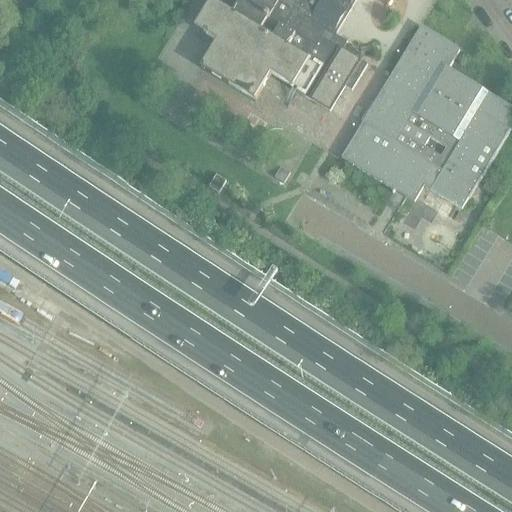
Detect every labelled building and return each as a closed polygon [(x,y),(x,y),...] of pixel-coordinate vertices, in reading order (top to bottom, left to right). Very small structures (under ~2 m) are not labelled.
[(207,0),(211,2),(195,29),(217,42),(201,69),(256,101),(271,76),(292,88),(291,90),(329,113),(344,88),(352,93),(367,66),(343,51),(346,45),(335,38),(357,0),(207,0)] [(460,51),(423,29),(421,28),(342,161),(394,192),(392,194),(393,195),(395,193),(413,204),(423,187),(430,191),(430,192),(461,211),(511,126),(511,108),(448,71),(460,51)] [(280,169),(275,179),(284,184),(289,175),(280,169)] [(489,179),(483,189),(493,195),(499,185),(489,179)] [(218,180),(211,191),(221,197),(227,186),(218,180)]
